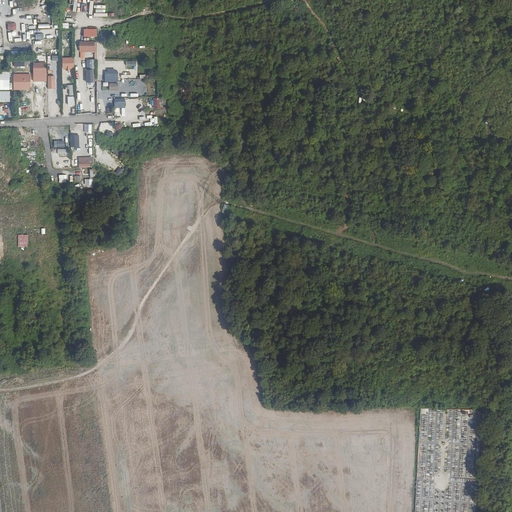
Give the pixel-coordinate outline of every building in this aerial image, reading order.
[(96,29),(83,28),(83,37),(96,37),(96,29)] [(61,57),(62,70),(74,69),(74,57),(61,57)] [(33,62),(32,73),(46,74),(46,62),(33,62)] [(93,69),(85,69),(86,83),(94,82),(93,69)] [(0,71),(0,89),(9,90),(9,72),(0,71)] [(30,89),(30,75),(14,75),(14,89),(30,89)] [(0,101),(10,102),(10,91),(0,90),(0,101)] [(138,102),(137,106),(143,106),(143,98),(135,97),(135,102),(138,102)] [(160,98),(149,98),(150,109),(160,109),(160,98)] [(149,120),(147,120),(147,123),(155,123),(155,114),(149,114),(149,120)] [(38,241),(46,241),(46,229),(38,230),(38,241)]
